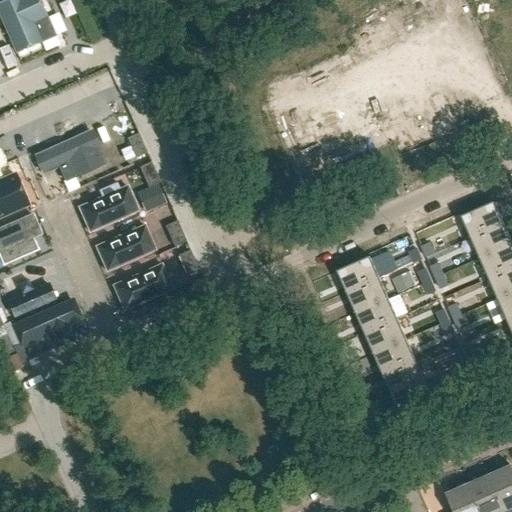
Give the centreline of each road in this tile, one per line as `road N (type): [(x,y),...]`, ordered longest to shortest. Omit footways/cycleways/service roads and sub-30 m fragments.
road 1 (residential): [(232,285),(511,161)]
road 2 (residential): [(88,511),(44,408),(46,388),(78,358),(112,342)]
road 3 (unclassified): [(320,511),(511,426)]
road 4 (residential): [(151,99),(232,285)]
road 5 (residential): [(112,342),(53,205)]
road 6 (residential): [(112,342),(232,285)]
